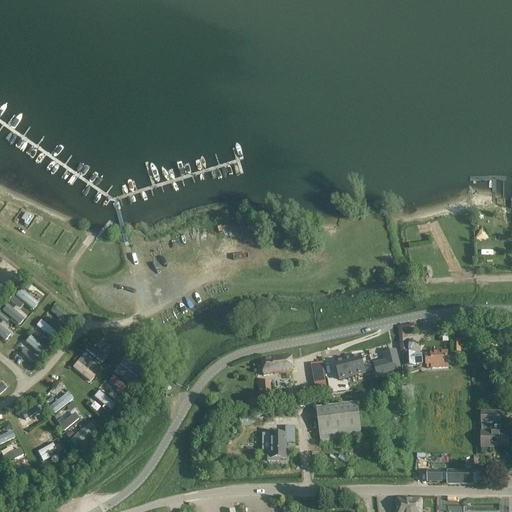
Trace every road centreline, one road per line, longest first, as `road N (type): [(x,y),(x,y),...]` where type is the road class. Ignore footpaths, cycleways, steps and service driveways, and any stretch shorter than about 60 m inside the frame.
road 1 (tertiary): [(95,511),(143,476),(202,384),(238,354),(406,317),(511,310)]
road 2 (unclassified): [(130,511),(244,490),(511,491)]
